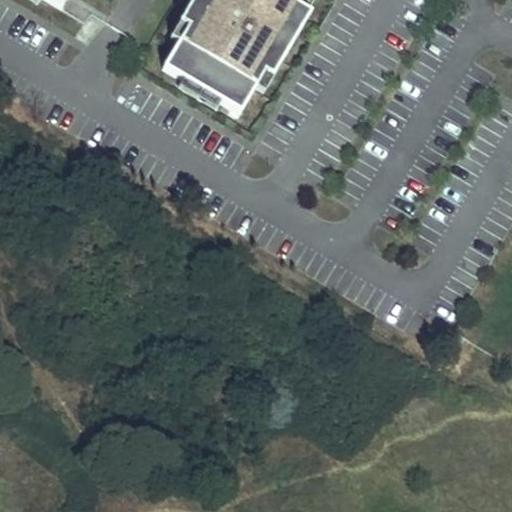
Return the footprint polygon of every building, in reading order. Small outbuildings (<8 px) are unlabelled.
[(42,0),(60,10),(65,0),(42,0)] [(206,0),(205,3),(200,0),(193,0),(179,26),(187,31),(178,45),(163,71),(239,116),(254,90),(262,76),(270,81),(280,64),(272,59),(280,45),(288,50),(308,17),(304,15),(292,7),(296,0),(206,0)] [(304,15),(313,0),(296,0),(292,7),(304,15)] [(178,45),(187,31),(179,26),(170,40),(178,45)] [(261,95),(270,81),(262,76),(254,90),(261,95)]
